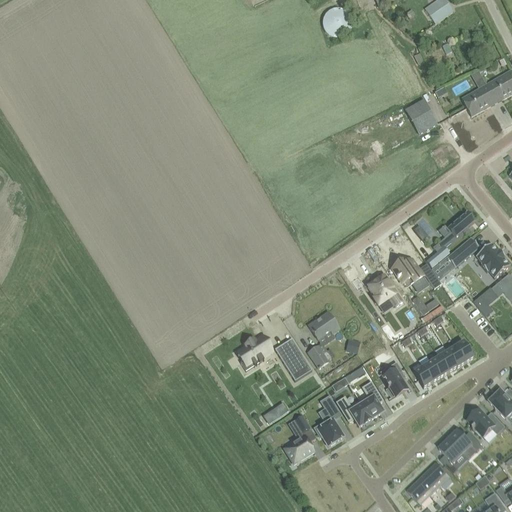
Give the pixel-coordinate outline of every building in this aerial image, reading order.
[(374,0),(378,8),(396,0),(374,0)] [(436,14),(430,18),(436,26),(453,14),(443,0),(440,0),(431,7),(436,14)] [(329,12),(328,13),(327,14),(326,15),(325,17),(324,19),(323,20),(323,22),(322,23),(322,25),(322,26),(323,28),(323,29),(324,31),(324,32),(325,34),(326,35),(327,36),(328,37),(330,38),(331,39),(333,39),(336,40),(338,40),(339,40),(341,40),(343,39),(344,39),(346,37),(348,36),(349,35),(350,34),(351,32),(351,31),(352,30),(352,28),(353,27),(353,25),(353,23),(352,21),(352,19),(351,18),(350,16),(349,15),(348,13),(346,12),(345,11),(343,10),(340,10),(338,10),(336,10),(335,10),(333,10),(331,11),(329,12)] [(419,53),(413,56),(418,65),(424,62),(419,53)] [(486,86),(496,105),(511,96),(511,73),(511,72),(502,77),(486,86)] [(471,118),(496,105),(486,86),(462,101),(466,110),(471,118)] [(441,91),(434,95),(437,101),(444,97),(441,91)] [(424,102),(405,112),(419,137),(437,126),(424,102)] [(444,240),(432,249),(437,255),(434,257),(440,263),(449,255),(446,252),(470,232),(470,231),(469,232),(467,230),(475,223),(467,214),(448,230),(451,234),(450,234),(451,234),(450,235),(449,235),(444,240)] [(476,224),(481,230),(489,224),(485,218),(476,224)] [(417,229),(413,232),(424,245),(424,244),(423,242),(418,237),(416,235),(419,232),(417,230),(417,229),(418,229),(417,229)] [(470,239),(446,259),(455,270),(479,250),(470,239)] [(390,255),(388,256),(393,264),(391,265),(393,267),(394,266),(398,271),(400,269),(404,274),(418,265),(406,248),(402,251),(400,248),(398,249),(396,246),(388,252),(390,255)] [(491,246),(476,258),(482,266),(481,267),(487,274),(488,273),(489,274),(494,281),(510,268),(506,263),(504,260),(505,259),(499,252),(498,253),(491,246)] [(419,254),(414,257),(424,272),(429,268),(419,254)] [(447,260),(432,272),(440,283),(455,270),(447,260)] [(511,280),(509,276),(496,286),(511,304),(511,280)] [(384,277),(367,288),(374,299),(373,300),(378,308),(390,299),(396,308),(402,304),(384,277)] [(471,285),(478,295),(491,287),(485,277),(471,285)] [(486,319),(493,313),(488,308),(480,298),(473,304),(486,319)] [(396,310),(402,322),(393,327),(399,338),(444,313),(441,308),(419,320),(409,303),(396,310)] [(308,328),(314,336),(318,342),(330,333),(332,336),(339,331),(328,314),(308,328)] [(247,350),(238,355),(243,363),(240,364),(246,373),(254,368),(257,367),(257,366),(259,365),(264,362),(262,360),(272,353),(263,338),(255,343),(254,342),(245,347),(247,350)] [(292,341),(275,351),(295,383),(312,372),(292,341)] [(350,341),(347,352),(357,355),(360,343),(350,341)] [(463,342),(454,348),(465,365),(474,360),(463,342)] [(319,371),(330,364),(318,348),(308,355),(319,371)] [(454,348),(446,353),(456,368),(457,370),(465,365),(454,348)] [(446,353),(438,358),(448,374),(456,368),(446,353)] [(438,358),(430,363),(440,379),(448,374),(438,358)] [(430,363),(422,368),(432,384),(440,379),(430,363)] [(422,368),(413,374),(424,389),(432,384),(422,368)] [(362,369),(355,373),(358,379),(365,375),(362,369)] [(398,369),(379,381),(392,401),(410,389),(398,369)] [(345,380),(340,383),(343,389),(348,385),(345,380)] [(367,398),(359,403),(371,421),(382,414),(377,407),(383,403),(371,384),(362,390),(367,398)] [(511,403),(511,404),(502,393),(490,404),(507,422),(511,416),(511,403)] [(330,398),(321,404),(330,419),(339,414),(339,413),(330,398)] [(345,399),(337,404),(349,424),(354,421),(359,428),(363,426),(363,427),(371,422),(371,421),(359,403),(350,408),(345,399)] [(480,413),(469,424),(475,431),(473,432),(474,433),(476,432),(484,440),(493,432),(498,437),(506,430),(492,415),(487,420),(480,413)] [(302,417),(294,422),(302,435),(310,430),(302,417)] [(344,439),(333,422),(316,433),(320,440),(323,439),(329,449),(344,439)] [(459,434),(450,443),(463,457),(470,450),(475,456),(482,449),(469,435),(464,440),(459,434)] [(282,451),(293,468),(314,455),(303,438),(282,451)] [(450,443),(439,454),(452,467),(463,457),(450,443)] [(437,466),(427,475),(440,489),(450,480),(437,466)] [(427,475),(417,484),(431,499),(440,489),(427,475)] [(485,479),(476,486),(481,493),(490,486),(485,479)] [(417,484),(408,494),(421,508),(431,499),(417,484)] [(511,487),(504,493),(502,489),(496,493),(504,504),(509,500),(511,503),(511,487)] [(495,495),(485,502),(490,508),(484,511),(506,511),(507,511),(495,495)] [(458,502),(454,505),(458,510),(464,506),(460,500),(458,502)]
